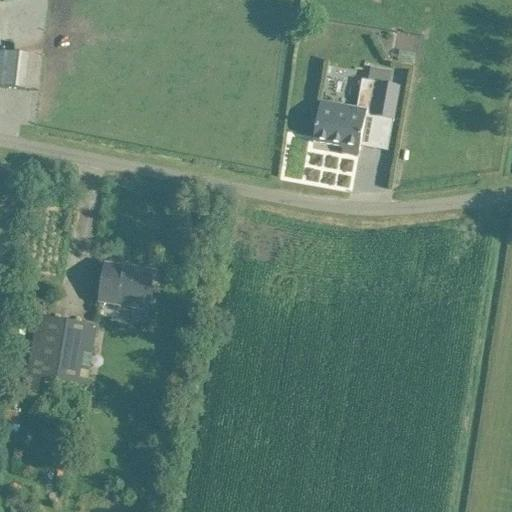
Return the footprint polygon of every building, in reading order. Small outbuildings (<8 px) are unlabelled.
[(0,49),(0,89),(25,92),(29,53),(15,52),(0,49)] [(317,124),(313,144),(360,152),(367,118),(394,124),(398,104),(401,90),(399,90),(390,88),(369,84),(362,83),(357,109),(321,102),(317,124)] [(0,96),(0,104),(30,106),(31,98),(0,96)] [(103,287),(100,304),(132,309),(130,323),(146,326),(148,312),(150,312),(153,292),(155,292),(156,287),(154,287),(156,275),(135,272),(134,274),(123,273),(124,270),(106,267),(103,287)] [(98,327),(36,317),(24,391),(40,394),(42,381),(88,388),(98,327)]
